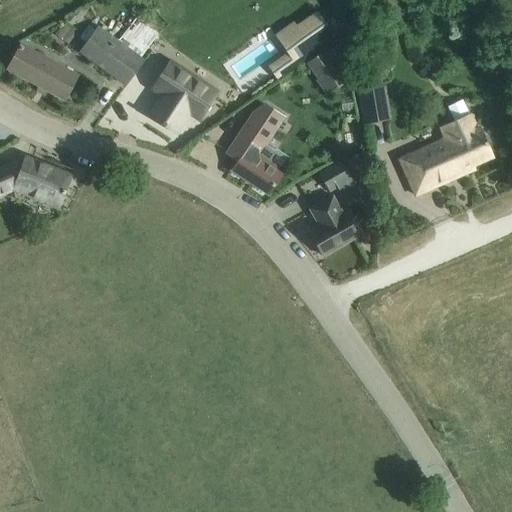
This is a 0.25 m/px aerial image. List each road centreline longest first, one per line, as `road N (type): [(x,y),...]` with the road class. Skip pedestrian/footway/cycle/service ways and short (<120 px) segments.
road 1 (unclassified): [(322,302),(259,224),(219,194),(0,106)]
road 2 (unclassified): [(459,511),(322,302)]
road 3 (residential): [(322,302),(511,217)]
